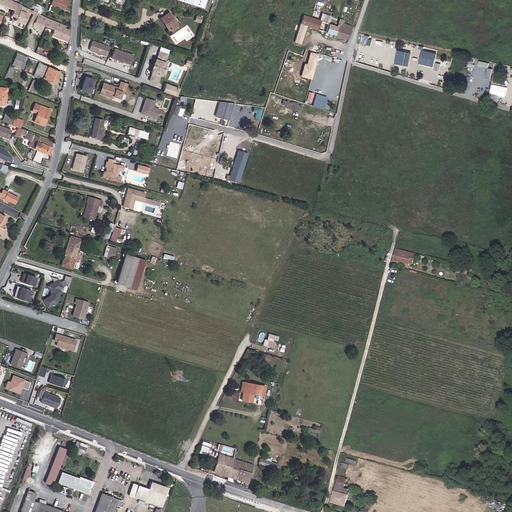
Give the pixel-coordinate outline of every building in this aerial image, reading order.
[(28,9),(7,0),(5,0),(3,6),(2,7),(19,15),(16,21),(21,23),(20,26),(25,28),(23,32),(27,33),(34,20),(25,15),(28,9)] [(59,6),(69,11),(74,2),(69,0),(62,0),(62,1),(59,6)] [(174,0),(174,2),(206,13),(210,0),(213,0),(215,0),(174,0)] [(39,12),(46,15),(49,8),(42,4),(39,12)] [(70,29),(44,16),(40,24),(38,29),(47,33),(49,28),(59,33),(57,37),(72,44),(73,34),(70,32),(70,29)] [(332,29),(329,28),(331,22),(332,22),(333,20),(326,18),(323,26),(321,26),(319,32),(330,36),(332,29)] [(178,33),(181,31),(173,19),(164,24),(172,37),(173,36),(178,33)] [(310,29),(319,32),(321,26),(306,20),(304,28),(310,29)] [(332,29),(340,31),(342,23),(335,20),(334,23),(332,29)] [(353,43),(356,30),(345,27),(346,24),(342,23),(340,31),(338,38),(353,43)] [(297,46),(303,48),(310,29),(304,28),(297,46)] [(330,36),(338,38),(340,31),(332,29),(330,36)] [(108,57),(110,48),(94,43),(91,52),(108,57)] [(112,59),(133,65),(136,55),(115,49),(112,59)] [(404,65),(407,52),(398,50),(396,63),(404,65)] [(429,65),(431,53),(422,51),(420,64),(429,65)] [(314,62),(321,64),(323,57),(316,55),(314,62)] [(23,62),(29,64),(31,60),(21,56),(16,68),(20,69),(23,62)] [(168,74),(168,70),(169,67),(168,66),(171,59),(163,56),(160,63),(159,63),(155,75),(156,76),(153,82),(161,85),(164,79),(165,79),(167,75),(167,74),(168,74)] [(9,82),(14,70),(9,68),(4,80),(9,82)] [(39,81),(56,88),(61,77),(44,69),(42,74),(39,81)] [(87,80),(82,93),(91,96),(95,83),(87,80)] [(126,94),(129,94),(131,84),(124,83),(123,90),(123,93),(119,92),(119,89),(106,87),(104,95),(110,96),(109,99),(117,100),(118,98),(125,99),(126,94)] [(505,97),(508,87),(493,83),(490,93),(505,97)] [(172,88),(169,95),(183,100),(185,93),(172,88)] [(0,103),(0,109),(10,110),(11,94),(1,93),(0,103)] [(325,109),(328,96),(316,94),(313,106),(325,109)] [(282,107),(300,113),(302,107),(284,102),(282,107)] [(166,115),(163,114),(157,111),(159,106),(150,103),(145,117),(160,122),(162,117),(165,118),(166,115)] [(40,125),(51,129),(58,113),(42,107),(40,112),(45,113),(40,125)] [(97,142),(110,144),(113,132),(109,131),(110,125),(100,123),(97,142)] [(17,129),(26,132),(28,127),(19,124),(17,129)] [(17,134),(0,128),(0,137),(14,142),(17,134)] [(306,141),(308,135),(302,132),(299,138),(306,141)] [(26,145),(40,150),(44,138),(30,134),(26,145)] [(40,150),(52,155),(54,142),(44,138),(40,150)] [(16,160),(11,152),(0,148),(0,160),(8,163),(11,163),(15,164),(16,160)] [(84,156),(74,153),(70,169),(80,172),(84,156)] [(119,166),(112,163),(110,169),(111,171),(111,173),(107,175),(106,179),(124,184),(125,179),(121,178),(120,175),(121,173),(123,172),(127,173),(128,168),(119,166)] [(153,169),(144,166),(142,173),(151,176),(153,169)] [(138,205),(146,208),(150,195),(133,190),(131,198),(132,198),(131,201),(129,200),(126,212),(135,214),(138,205)] [(7,196),(0,192),(0,202),(3,204),(4,202),(8,205),(8,206),(12,208),(13,205),(20,209),(24,201),(13,195),(12,197),(7,195),(7,196)] [(89,220),(100,223),(104,207),(106,207),(108,200),(93,196),(91,204),(93,204),(89,220)] [(9,232),(7,230),(11,221),(3,217),(0,223),(0,227),(1,228),(0,229),(0,237),(5,240),(9,232)] [(111,239),(114,223),(108,222),(105,238),(111,239)] [(116,243),(121,228),(115,226),(110,240),(116,243)] [(85,242),(75,239),(66,268),(77,271),(80,263),(82,255),(85,242)] [(122,249),(115,247),(114,254),(117,255),(116,258),(120,259),(122,249)] [(400,260),(420,266),(422,258),(423,258),(402,252),(400,260)] [(130,256),(120,285),(133,289),(142,259),(130,256)] [(142,259),(133,289),(139,290),(148,261),(142,259)] [(399,264),(419,269),(420,266),(400,260),(399,264)] [(469,276),(477,279),(479,272),(471,270),(469,276)] [(35,289),(38,281),(27,277),(25,282),(24,282),(23,286),(35,289)] [(64,289),(60,281),(59,280),(52,279),(55,284),(52,285),(54,288),(52,293),(51,297),(44,301),(48,308),(58,303),(61,293),(60,290),(64,289)] [(29,303),(32,292),(20,288),(19,292),(20,293),(18,299),(29,303)] [(85,318),(90,302),(78,298),(76,302),(78,303),(74,315),(85,318)] [(78,340),(61,334),(59,340),(57,344),(74,350),(78,340)] [(28,360),(30,355),(18,350),(12,365),(21,369),(25,359),(28,360)] [(43,378),(45,372),(47,373),(48,369),(41,367),(38,376),(43,378)] [(64,389),(66,381),(51,376),(49,384),(55,386),(55,385),(57,386),(57,387),(64,389)] [(21,388),(27,391),(30,384),(13,377),(11,383),(8,382),(5,388),(19,393),(21,388)] [(256,397),(267,399),(268,388),(248,385),(247,395),(245,395),(244,403),(255,405),(256,397)] [(43,394),(39,404),(55,410),(59,400),(43,394)] [(77,451),(85,453),(88,444),(80,442),(77,451)] [(59,445),(46,482),(53,485),(67,448),(59,445)] [(238,460),(223,456),(218,473),(233,478),(233,479),(239,481),(242,472),(235,469),(238,460)] [(345,461),(360,465),(361,460),(346,457),(345,461)] [(242,472),(256,475),(258,467),(239,461),(239,458),(238,458),(238,460),(235,469),(242,472)] [(281,470),(283,465),(275,463),(276,462),(271,460),(271,462),(265,460),(264,464),(281,470)] [(252,484),(254,484),(256,475),(242,472),(239,481),(252,484)] [(96,486),(65,474),(60,485),(92,498),(96,486)] [(341,483),(355,487),(356,482),(343,478),(341,483)] [(336,504),(350,507),(355,487),(341,483),(336,504)] [(137,500),(166,510),(173,491),(155,485),(152,492),(141,488),(137,500)] [(24,511),(61,511),(36,503),(39,494),(32,491),(24,511)] [(116,511),(121,500),(105,495),(99,511),(116,511)]
